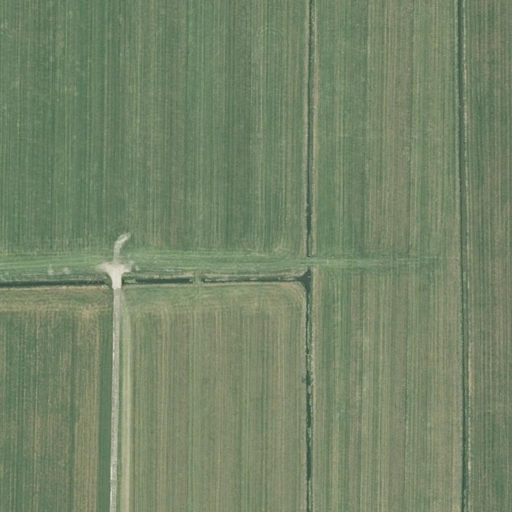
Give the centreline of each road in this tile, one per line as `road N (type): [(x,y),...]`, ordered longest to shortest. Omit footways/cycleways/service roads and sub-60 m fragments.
road 1 (track): [(112,511),(116,247),(126,234)]
road 2 (track): [(128,268),(0,271)]
